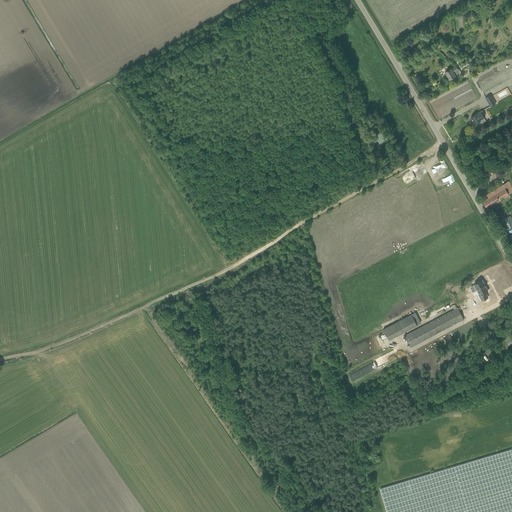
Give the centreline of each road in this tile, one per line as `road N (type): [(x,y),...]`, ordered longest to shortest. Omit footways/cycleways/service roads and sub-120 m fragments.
road 1 (track): [(442,144),(225,271),(57,347),(0,361)]
road 2 (unclassified): [(511,264),(357,0)]
